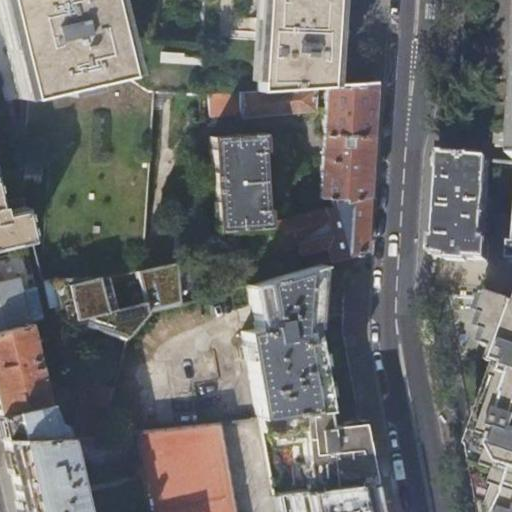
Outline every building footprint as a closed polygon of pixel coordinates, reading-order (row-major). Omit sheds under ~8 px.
[(0,0),(0,3),(22,96),(28,95),(25,132),(50,134),(43,253),(36,253),(42,278),(90,275),(132,272),(142,270),(153,91),(202,94),(208,93),(325,86),(327,58),(342,59),(345,0),(0,0)] [(340,85),(325,86),(317,87),(316,94),(326,93),(322,138),(371,139),(373,108),(375,83),(340,85)] [(316,94),(317,87),(255,91),(208,93),(210,116),(241,113),(241,117),(315,110),(316,94)] [(266,222),(268,221),(267,206),(264,206),(260,149),(263,148),(261,131),(210,135),(216,228),(249,226),(267,225),(266,222)] [(368,192),(371,139),(322,138),(318,194),(328,195),(331,203),(368,192)] [(435,256),(489,261),(491,242),(490,242),(490,240),(486,240),(491,161),(456,158),(441,156),(440,180),(436,242),(435,256)] [(368,192),(331,203),(268,221),(266,222),(267,225),(249,226),(250,254),(298,242),(300,252),(327,246),(328,253),(315,257),(317,264),(345,256),(365,251),(367,209),(368,192)] [(1,209),(0,206),(0,244),(6,243),(9,243),(32,236),(25,204),(1,209)] [(6,243),(14,277),(17,276),(9,243),(6,243)] [(316,285),(317,264),(247,283),(255,326),(243,328),(257,417),(259,417),(309,411),(325,410),(321,381),(310,314),(315,313),(316,285)] [(17,276),(14,277),(0,280),(0,330),(28,324),(18,280),(17,276)] [(511,511),(511,307),(494,302),(488,322),(494,324),(490,337),(498,339),(493,352),(501,355),(496,369),(505,372),(480,442),(477,452),(484,455),(480,469),(488,472),(483,486),(491,488),(486,501),(494,504),(491,511),(511,511)] [(37,363),(28,324),(0,330),(0,414),(47,403),(39,370),(37,363)] [(80,399),(68,436),(97,434),(105,407),(80,399)] [(47,403),(0,414),(0,427),(3,439),(63,436),(61,429),(60,425),(58,423),(57,422),(55,421),(53,421),(47,403)] [(325,410),(259,417),(261,430),(272,430),(273,437),(289,436),(289,437),(302,437),(304,462),(302,462),(305,489),(372,481),(363,436),(360,422),(328,425),(325,410)] [(150,511),(234,511),(219,421),(136,430),(150,511)] [(82,511),(63,436),(3,439),(6,453),(20,511),(82,511)] [(377,511),(372,482),(372,481),(305,489),(285,491),(277,492),(281,511),(377,511)]
